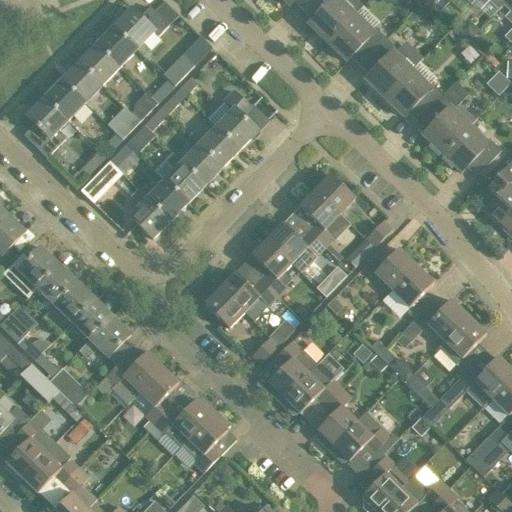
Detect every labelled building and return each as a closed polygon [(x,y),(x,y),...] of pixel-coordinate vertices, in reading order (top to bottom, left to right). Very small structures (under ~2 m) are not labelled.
[(307,13),(318,0),(278,0),(290,11),(297,3),(307,13)] [(328,48),(355,20),(353,17),(362,8),(354,0),(318,0),(307,13),(316,22),(309,29),(328,48)] [(504,9),(511,0),(464,0),(471,6),(475,0),(489,0),(488,2),(498,12),(503,7),(504,9)] [(177,17),(164,4),(155,14),(168,27),(177,17)] [(146,47),(156,37),(160,41),(170,30),(150,10),(140,21),(132,14),(115,32),(139,55),(139,54),(144,58),(150,51),(146,47)] [(364,68),(387,44),(375,32),(371,35),(355,20),(328,48),(347,66),(354,59),(364,68)] [(121,73),(139,55),(115,32),(98,50),(121,73)] [(386,103),(413,76),(401,65),(405,61),(387,44),(364,68),(374,78),(367,85),(386,103)] [(104,90),(121,73),(98,50),(80,68),(104,90)] [(174,89),(192,70),(177,55),(159,74),(167,82),(174,89)] [(87,108),(104,90),(80,68),(63,85),(87,108)] [(511,82),(501,72),(489,85),(501,96),(511,84),(511,82)] [(422,124),(458,85),(457,83),(443,97),(433,87),(429,91),(413,76),(386,103),(405,122),(412,115),(422,124)] [(178,93),(185,99),(197,87),(191,80),(178,93)] [(156,107),(174,89),(167,82),(151,99),(146,94),(145,95),(156,107)] [(69,126),(87,108),(63,85),(45,103),(69,126)] [(444,159),(471,131),(454,115),(458,111),(455,109),(469,95),(458,85),(422,124),(431,134),(425,140),(444,159)] [(168,117),(185,99),(178,93),(161,111),(168,117)] [(139,125),(156,107),(145,95),(134,107),(134,112),(131,115),(133,118),(132,118),(139,125)] [(219,132),(242,155),(260,137),(245,123),(253,114),(233,95),(223,106),(233,117),(219,132)] [(60,136),(69,126),(45,103),(28,121),(50,143),(40,154),(48,162),(67,142),(60,136)] [(92,142),(108,127),(89,107),(73,123),(92,142)] [(150,135),(168,117),(161,111),(143,129),(150,135)] [(121,142),(139,125),(132,118),(115,136),(121,142)] [(133,153),(150,135),(143,129),(126,147),(133,153)] [(471,131),(444,159),(463,178),(469,171),(479,180),(503,155),(490,143),(487,147),(471,131)] [(225,173),(242,155),(219,132),(201,150),(225,173)] [(104,160),(121,142),(115,136),(97,154),(104,160)] [(115,171),(133,153),(126,147),(109,165),(115,171)] [(207,191),(225,173),(201,150),(184,168),(207,191)] [(87,178),(104,160),(97,154),(81,171),(87,178)] [(184,168),(174,159),(166,167),(176,176),(166,186),(190,209),(207,191),(184,168)] [(99,188),(115,171),(109,165),(92,182),(99,188)] [(501,230),(511,218),(511,169),(485,197),(494,205),(485,215),(501,230)] [(317,196),(342,220),(358,204),(333,180),(317,196)] [(173,227),(190,209),(166,186),(150,203),(149,204),(173,227)] [(149,204),(150,203),(138,191),(130,199),(142,211),(132,222),(155,245),(173,227),(149,204)] [(327,235),(342,220),(317,196),(302,212),(317,227),(309,236),(327,253),(336,244),(327,235)] [(511,218),(501,230),(511,241),(511,218)] [(8,220),(0,228),(0,257),(3,261),(26,237),(8,220)] [(374,249),(392,229),(383,221),(365,241),(374,249)] [(327,253),(309,236),(300,244),(284,229),(269,245),(295,269),(301,274),(315,259),(318,262),(327,253)] [(280,285),(295,269),(269,245),(253,261),(269,277),(261,285),(279,302),(288,293),(280,285)] [(31,265),(25,259),(6,279),(30,302),(38,293),(60,270),(42,253),(31,265)] [(394,296),(418,271),(401,254),(388,267),(377,256),(362,270),(371,279),(373,276),(394,296)] [(340,268),(318,288),(327,298),(349,277),(340,268)] [(56,311),(78,288),(60,270),(38,293),(56,311)] [(399,344),(435,307),(427,298),(436,289),(418,271),(394,296),(408,310),(406,313),(415,321),(396,341),(399,344)] [(279,302),(261,285),(253,294),(237,278),(221,294),(246,319),(261,303),(270,311),(279,302)] [(74,328),(96,305),(78,288),(56,311),(74,328)] [(231,335),(246,319),(221,294),(206,310),(231,335)] [(336,316),(343,309),(334,300),(327,307),(336,316)] [(92,346),(114,322),(96,305),(74,328),(92,346)] [(442,352),(471,323),(453,306),(444,315),(435,307),(399,344),(405,349),(426,327),(429,330),(443,344),(438,349),(442,352)] [(323,331),(334,320),(324,310),(313,322),(323,331)] [(0,328),(2,331),(9,324),(0,315),(0,328)] [(280,347),(295,329),(286,320),(270,338),(280,347)] [(114,322),(92,346),(110,363),(132,340),(114,322)] [(471,323),(442,352),(459,370),(488,340),(471,323)] [(20,348),(27,341),(9,324),(2,331),(20,348)] [(0,349),(10,359),(16,352),(0,336),(0,349)] [(260,368),(279,348),(270,339),(251,359),(260,368)] [(38,365),(45,359),(27,341),(20,348),(38,365)] [(382,361),(389,354),(377,342),(371,349),(377,356),(376,356),(382,361)] [(353,356),(363,365),(372,355),(362,346),(353,356)] [(280,409),(318,371),(304,356),(294,347),(278,366),(285,373),(269,389),(271,391),(268,393),(268,398),(280,409)] [(28,376),(34,370),(16,352),(10,359),(28,376)] [(409,386),(416,379),(413,377),(407,364),(395,359),(389,354),(382,361),(387,367),(388,366),(409,386)] [(56,383),(63,376),(45,359),(38,365),(56,383)] [(140,401),(164,375),(149,360),(134,375),(124,366),(107,384),(116,393),(128,405),(136,397),(140,401)] [(493,405),(511,385),(511,375),(499,363),(475,388),(493,405)] [(424,366),(416,374),(440,399),(448,391),(424,366)] [(34,370),(28,376),(43,391),(50,385),(34,370)] [(325,413),(343,395),(334,386),(318,371),(280,409),(292,421),(298,420),(299,419),(301,420),(317,404),(325,413)] [(156,432),(174,414),(165,406),(180,391),(164,375),(140,401),(154,414),(146,422),(156,432)] [(63,376),(56,383),(71,397),(78,391),(63,376)] [(434,413),(442,405),(416,379),(409,386),(432,409),(431,410),(434,413)] [(511,385),(493,405),(510,421),(510,422),(511,420),(511,385)] [(80,424),(85,419),(57,392),(51,399),(77,423),(78,422),(80,424)] [(329,457),(368,418),(365,415),(356,423),(344,412),(352,404),(343,395),(325,413),(334,421),(318,437),(320,439),(318,441),(318,446),(329,457)] [(33,424),(30,422),(16,408),(7,418),(0,411),(0,441),(0,442),(8,450),(14,444),(33,424)] [(186,451),(213,423),(197,408),(182,423),(174,414),(156,432),(165,441),(173,433),(185,444),(182,448),(186,451)] [(23,484),(59,448),(42,432),(51,422),(40,412),(30,422),(33,424),(14,444),(23,452),(7,468),(23,484)] [(368,418),(329,457),(341,469),(347,468),(349,467),(350,468),(366,451),(375,460),(393,442),(368,418)] [(76,429),(84,437),(93,428),(85,420),(76,429)] [(421,437),(429,429),(421,420),(412,429),(421,437)] [(511,437),(511,423),(510,422),(510,421),(467,466),(476,475),(511,437)] [(213,423),(186,451),(200,466),(195,471),(204,480),(222,462),(214,454),(229,438),(213,423)] [(511,437),(476,475),(485,483),(511,454),(511,437)] [(63,493),(80,475),(68,463),(71,460),(59,448),(23,484),(39,500),(55,485),(63,493)] [(385,511),(403,494),(400,491),(420,471),(405,457),(394,467),(387,461),(369,479),(378,488),(363,503),(364,505),(362,507),(362,511),(385,511)] [(91,511),(97,507),(94,504),(97,501),(85,489),(90,484),(80,475),(63,493),(71,501),(60,511),(91,511)] [(415,482),(403,494),(385,511),(416,511),(424,504),(432,511),(450,495),(441,486),(430,497),(415,482)] [(467,511),(450,495),(432,511),(467,511)] [(195,496),(178,511),(200,511),(206,507),(195,496)] [(496,511),(511,511),(511,509),(498,496),(490,505),(496,511)]
